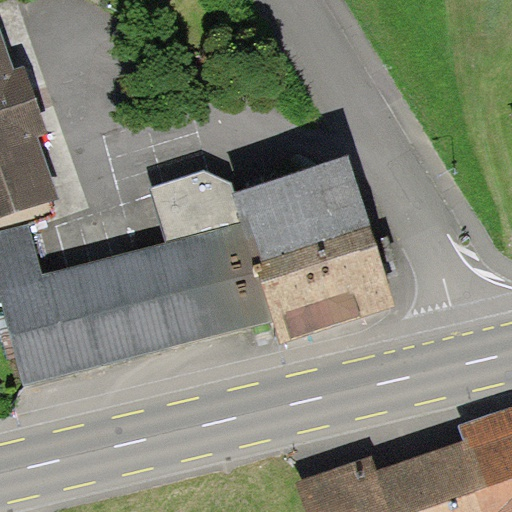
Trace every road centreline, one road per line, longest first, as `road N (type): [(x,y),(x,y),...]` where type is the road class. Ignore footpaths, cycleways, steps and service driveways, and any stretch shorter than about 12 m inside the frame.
road 1 (primary): [(0,476),(468,361)]
road 2 (residential): [(468,361),(449,280),(283,0)]
